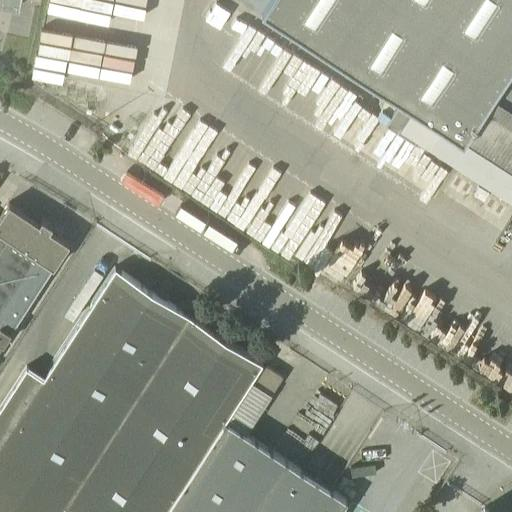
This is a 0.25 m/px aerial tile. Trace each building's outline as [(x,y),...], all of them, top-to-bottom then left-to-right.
[(402,95),(462,135),(511,59),(511,0),(262,0),(262,2),(402,95)] [(511,59),(462,135),(473,142),(466,151),(511,181),(511,59)] [(0,347),(13,328),(68,242),(49,229),(52,225),(42,219),(39,223),(9,203),(0,216),(0,347)] [(0,511),(338,511),(347,499),(225,420),(263,362),(115,267),(43,377),(27,366),(0,406),(0,511)] [(266,364),(254,382),(272,393),(283,375),(266,364)]
